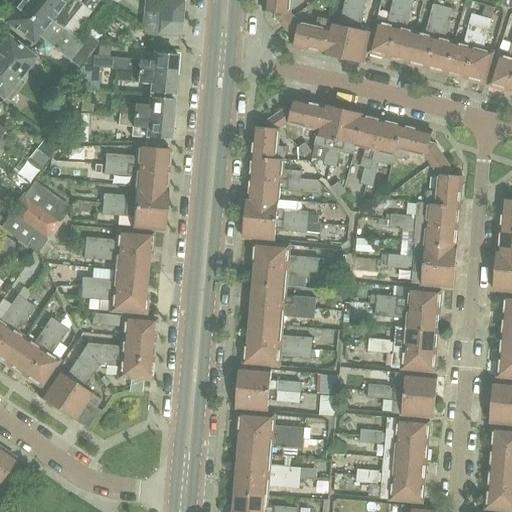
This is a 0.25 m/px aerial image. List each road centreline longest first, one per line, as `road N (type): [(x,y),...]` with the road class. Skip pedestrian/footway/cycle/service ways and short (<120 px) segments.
road 1 (residential): [(455,511),(484,122)]
road 2 (tertiary): [(182,493),(215,107)]
road 3 (residential): [(484,122),(228,61)]
road 4 (residential): [(182,493),(100,483),(0,420)]
